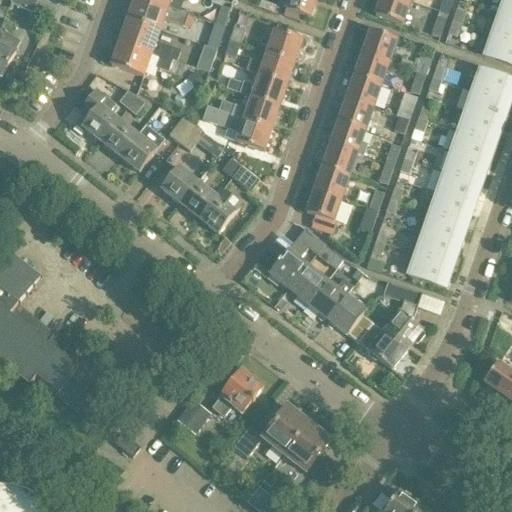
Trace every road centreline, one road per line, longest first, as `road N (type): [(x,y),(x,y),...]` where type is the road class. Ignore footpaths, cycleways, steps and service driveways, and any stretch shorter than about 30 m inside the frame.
road 1 (residential): [(212,306),(284,212),(355,0)]
road 2 (unclassified): [(212,306),(25,156)]
road 3 (unclassified): [(398,435),(212,306)]
road 4 (residential): [(427,390),(511,181)]
road 5 (residential): [(25,156),(89,68),(112,0)]
road 6 (unclassified): [(505,511),(398,435)]
